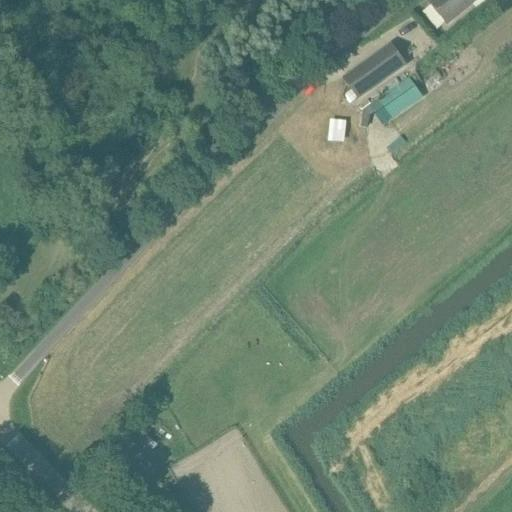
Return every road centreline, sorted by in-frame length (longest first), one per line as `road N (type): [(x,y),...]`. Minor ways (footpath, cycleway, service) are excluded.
road 1 (unclassified): [(0,398),(130,253),(327,62),(404,0)]
road 2 (unclassified): [(83,511),(0,425)]
